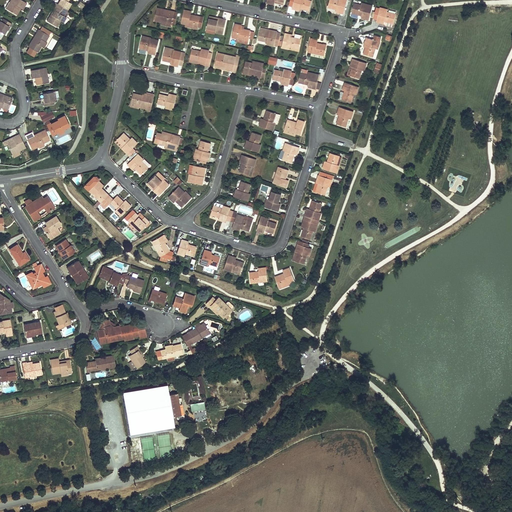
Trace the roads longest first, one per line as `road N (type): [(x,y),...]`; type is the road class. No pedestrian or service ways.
road 1 (unclassified): [(314,365),(246,429),(195,457),(0,505)]
road 2 (residential): [(319,106),(275,249),(262,252),(182,225)]
road 3 (residential): [(205,0),(336,31),(340,45),(319,106)]
road 4 (residential): [(182,225),(214,190),(243,90)]
road 5 (residential): [(1,179),(68,293)]
road 6 (residential): [(68,293),(83,315),(80,337),(0,354)]
road 7 (residential): [(121,67),(243,90)]
